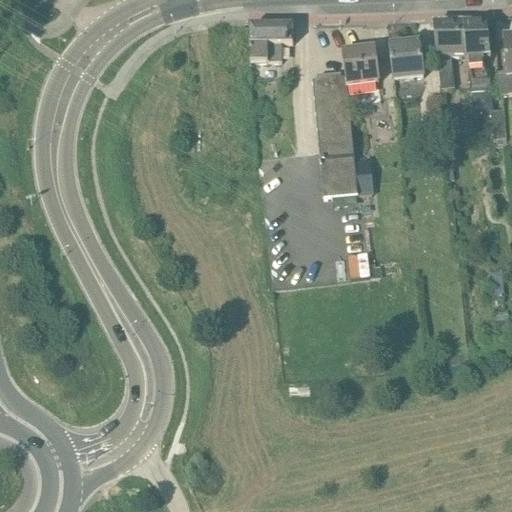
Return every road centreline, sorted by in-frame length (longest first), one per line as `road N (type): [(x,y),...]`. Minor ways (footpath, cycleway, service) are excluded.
road 1 (tertiary): [(135,455),(151,437),(163,399),(158,357),(116,287),(88,258)]
road 2 (tertiary): [(88,258),(135,371),(136,405),(117,432)]
road 3 (tertiary): [(94,32),(49,101),(53,157)]
road 4 (tertiary): [(53,157),(81,87),(110,48)]
